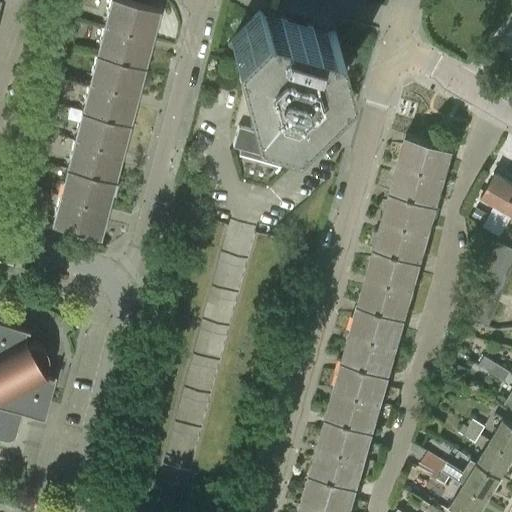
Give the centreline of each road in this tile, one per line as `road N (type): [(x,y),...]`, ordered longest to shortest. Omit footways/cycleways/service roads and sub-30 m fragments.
road 1 (residential): [(266,511),(394,39)]
road 2 (residential): [(115,283),(139,260),(208,0)]
road 3 (residential): [(82,511),(79,488),(124,313),(115,283)]
road 4 (residential): [(511,113),(394,39)]
road 5 (residential): [(115,283),(92,267),(0,245)]
